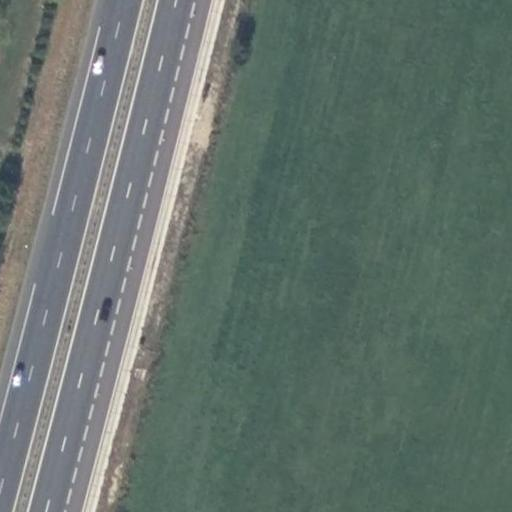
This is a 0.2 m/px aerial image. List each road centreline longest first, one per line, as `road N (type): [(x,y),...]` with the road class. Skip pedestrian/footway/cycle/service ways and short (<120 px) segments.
road 1 (trunk): [(45,511),(174,0)]
road 2 (trunk): [(124,0),(0,488)]
